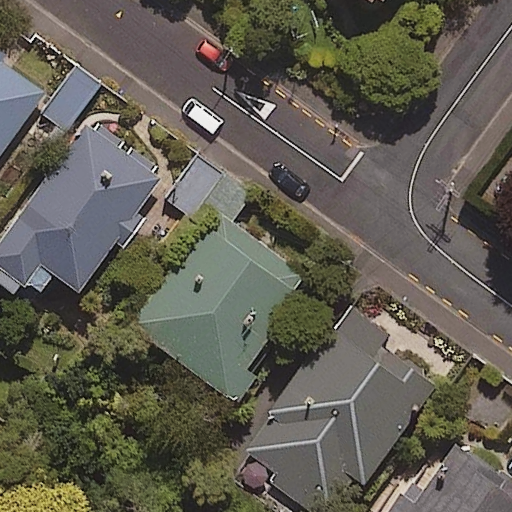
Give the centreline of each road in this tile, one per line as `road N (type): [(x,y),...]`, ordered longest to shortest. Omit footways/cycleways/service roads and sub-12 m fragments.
road 1 (residential): [(425,240),(96,0)]
road 2 (residential): [(425,240),(411,209),(412,173),(511,24)]
